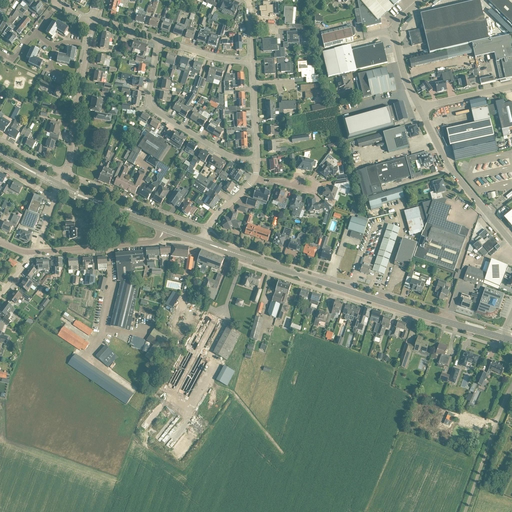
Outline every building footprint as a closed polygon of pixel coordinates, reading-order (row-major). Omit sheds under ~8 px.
[(4,0),(0,7),(0,18),(2,19),(4,16),(1,15),(2,13),(3,11),(5,12),(7,9),(5,8),(7,6),(10,0),(6,0),(5,0),(4,0)] [(19,5),(16,10),(17,10),(23,15),(28,9),(29,8),(34,2),(30,0),(23,0),(23,1),(27,5),(24,9),(19,5)] [(153,0),(153,2),(154,2),(153,3),(150,13),(154,15),(158,3),(159,0),(153,0)] [(239,5),(233,3),(234,2),(230,0),(229,0),(229,1),(227,0),(222,0),(220,5),(218,9),(223,11),(224,7),(228,9),(228,10),(234,14),(235,12),(236,12),(239,5)] [(380,18),(401,0),(357,0),(359,9),(355,10),(356,17),(360,17),(363,28),(381,24),(380,18)] [(485,0),(511,25),(511,5),(506,0),(485,0)] [(446,50),(472,44),(489,40),(480,1),(420,15),(424,29),(420,30),(420,29),(409,32),(412,46),(424,44),(423,42),(427,41),(430,54),(446,50)] [(29,8),(28,9),(35,15),(36,13),(37,14),(40,16),(43,12),(40,10),(43,7),(38,3),(36,5),(33,3),(29,8)] [(118,6),(110,4),(109,11),(112,12),(111,14),(115,15),(118,6)] [(262,26),(275,26),(275,9),(270,9),(270,7),(266,7),(266,9),(261,9),(261,16),(260,16),(260,21),(262,21),(262,26)] [(285,19),(285,24),(295,25),(296,8),(285,7),(284,17),(286,17),(286,19),(285,19)] [(176,16),(174,22),(177,23),(178,23),(182,13),(182,11),(183,9),(179,8),(177,14),(176,16)] [(12,17),(16,21),(19,17),(23,20),(20,24),(25,28),(31,21),(23,15),(17,10),(12,17)] [(139,11),(136,21),(144,24),(146,17),(145,17),(147,13),(139,11)] [(315,14),(315,22),(323,22),(323,20),(318,14),(315,14)] [(159,21),(161,16),(158,15),(156,20),(152,18),(149,25),(157,28),(160,21),(159,21)] [(6,24),(9,26),(17,33),(19,35),(25,28),(20,24),(17,28),(13,25),(16,21),(12,17),(11,16),(6,24)] [(176,27),(174,34),(181,36),(184,30),(185,30),(189,20),(184,19),(182,25),(178,23),(177,23),(176,27)] [(501,19),(496,24),(505,32),(510,27),(501,19)] [(163,23),(163,25),(162,26),(162,27),(161,29),(169,32),(173,21),(170,20),(169,24),(163,23)] [(53,38),(52,39),(53,40),(56,35),(55,34),(57,31),(61,33),(60,34),(65,37),(66,36),(64,35),(69,28),(58,22),(56,25),(53,23),(46,33),(53,38)] [(222,25),(218,36),(222,37),(226,26),(222,25)] [(9,26),(4,33),(10,37),(7,41),(12,45),(18,38),(15,36),(17,33),(9,26)] [(354,42),(352,37),(354,36),(355,34),(354,28),(352,27),(350,27),(321,34),(324,49),(354,42)] [(188,31),(187,33),(186,37),(193,40),(195,35),(196,30),(190,28),(188,32),(188,31)] [(206,44),(209,34),(211,30),(204,28),(204,30),(201,30),(197,41),(206,44)] [(304,28),(296,29),(296,32),(287,32),(287,37),(289,37),(290,39),(287,39),(287,43),(283,43),(284,48),(288,48),(288,47),(292,47),(292,43),(299,43),(299,33),(306,32),(306,28),(304,28)] [(103,33),(102,41),(109,42),(110,39),(114,39),(115,35),(103,33)] [(226,44),(233,44),(236,44),(242,44),(241,37),(236,37),(235,33),(229,33),(229,37),(232,37),(232,41),(228,42),(228,40),(222,40),(222,45),(226,44)] [(211,35),(209,40),(208,45),(216,47),(218,39),(217,39),(218,37),(211,35)] [(511,45),(510,36),(472,44),(474,54),(475,57),(495,53),(497,61),(496,61),(500,82),(510,80),(510,78),(511,77),(511,45)] [(277,45),(277,39),(263,40),(263,44),(262,44),(262,50),(263,50),(272,49),(272,51),(276,51),(276,55),(274,55),(275,58),(281,58),(280,51),(280,50),(280,45),(277,45)] [(387,63),(384,50),(385,49),(383,46),(383,43),(382,44),(379,40),(375,43),(376,45),(351,51),(350,46),(345,47),(335,50),(322,53),(328,77),(340,74),(351,72),(356,71),(382,64),(387,63)] [(109,42),(102,41),(100,49),(112,51),(112,47),(109,46),(109,42)] [(130,46),(126,45),(124,52),(127,54),(128,51),(131,52),(131,53),(134,54),(136,49),(139,51),(142,44),(134,42),(132,48),(129,47),(130,46)] [(142,44),(139,51),(143,52),(141,56),(144,57),(148,46),(142,44)] [(424,65),(474,54),(472,44),(446,50),(446,52),(409,60),(411,68),(424,65)] [(74,62),(77,50),(69,48),(69,46),(67,46),(66,52),(68,52),(67,56),(63,56),(63,54),(57,53),(57,54),(59,55),(57,63),(69,65),(70,61),(74,62)] [(32,48),(30,52),(27,59),(30,61),(29,64),(40,69),(43,62),(45,63),(46,61),(40,59),(39,60),(36,58),(37,55),(39,55),(41,50),(40,49),(39,51),(32,48)] [(165,63),(174,66),(177,56),(169,53),(165,63)] [(97,60),(96,63),(97,63),(97,64),(104,65),(105,59),(110,60),(110,57),(105,56),(105,57),(99,56),(98,60),(97,60)] [(180,65),(179,68),(180,69),(179,72),(184,74),(182,80),(186,81),(190,69),(187,68),(188,65),(187,65),(189,60),(182,58),(181,63),(180,65)] [(284,58),(281,58),(278,58),(278,64),(281,64),(281,72),(290,72),(290,74),(293,74),(292,63),(287,63),(287,64),(284,65),(284,58)] [(274,60),(264,60),(264,64),(268,64),(269,67),(265,67),(265,74),(275,74),(274,60)] [(193,69),(192,72),(191,75),(194,76),(195,72),(200,73),(200,71),(201,71),(203,65),(195,62),(193,69)] [(306,77),(307,81),(307,83),(319,82),(318,76),(316,76),(316,75),(314,75),(313,67),(311,67),(307,67),(307,62),(298,62),(299,72),(302,72),(302,77),(306,77)] [(138,73),(140,73),(144,74),(146,66),(139,65),(139,69),(135,68),(134,72),(138,72),(138,73)] [(214,80),(218,70),(211,67),(208,74),(209,74),(208,77),(211,78),(214,80)] [(359,81),(356,82),(360,99),(371,96),(391,91),(396,90),(392,75),(388,76),(386,68),(381,70),(358,75),(359,81)] [(222,78),(224,72),(218,70),(214,80),(218,81),(221,82),(222,78)] [(449,83),(453,82),(451,70),(435,74),(436,78),(441,77),(442,83),(435,84),(437,93),(447,91),(445,83),(449,82),(449,83)] [(94,82),(99,83),(101,83),(102,78),(105,79),(106,75),(103,74),(96,73),(94,82)] [(244,81),(243,74),(233,74),(233,79),(230,79),(230,74),(226,74),(224,82),(225,82),(244,81)] [(341,88),(342,93),(353,90),(351,80),(349,81),(348,77),(347,78),(346,74),(336,77),(337,80),(336,80),(338,89),(341,88)] [(470,84),(475,83),(474,76),(469,78),(469,77),(461,79),(463,88),(470,87),(470,84)] [(493,77),(480,80),(481,85),(495,82),(493,77)] [(133,81),(132,86),(142,87),(142,86),(144,87),(144,84),(143,84),(143,80),(133,78),(133,79),(131,79),(131,80),(133,81)] [(170,86),(171,83),(170,83),(171,79),(164,78),(163,81),(163,85),(162,85),(161,89),(162,89),(172,91),(173,87),(170,86)] [(55,92),(54,95),(60,98),(63,90),(58,87),(57,88),(41,81),(40,85),(55,92)] [(244,88),(244,81),(225,82),(224,82),(224,85),(224,92),(229,92),(229,82),(232,82),(232,88),(244,88)] [(432,89),(427,81),(420,86),(422,90),(426,88),(429,92),(432,89)] [(305,90),(306,99),(316,98),(315,91),(318,91),(318,85),(301,86),(301,91),(305,90)] [(140,100),(141,93),(136,93),(132,92),(130,92),(130,95),(132,96),(131,99),(129,98),(129,99),(140,100)] [(167,98),(168,94),(160,93),(159,97),(160,97),(160,101),(166,102),(166,101),(170,102),(171,98),(167,98)] [(188,108),(193,99),(191,98),(193,96),(193,95),(191,94),(187,101),(183,107),(179,113),(182,115),(181,116),(184,118),(185,118),(186,117),(190,111),(187,109),(187,108),(188,108)] [(179,113),(183,107),(187,101),(180,97),(176,105),(173,109),(179,113)] [(93,98),(91,109),(101,110),(103,100),(100,99),(93,98)] [(140,100),(129,99),(128,101),(130,101),(130,103),(134,103),(133,106),(139,107),(140,100)] [(496,107),(497,111),(499,118),(502,130),(511,127),(511,102),(504,104),(503,100),(495,102),(496,107)] [(295,106),(296,106),(296,105),(295,105),(295,101),(281,102),(282,107),(282,110),(295,109),(295,106)] [(274,102),(266,103),(267,121),(278,120),(278,116),(275,116),(274,102)] [(326,109),(325,103),(312,106),(313,112),(326,109)] [(342,119),(348,140),(404,124),(403,121),(408,120),(403,103),(394,105),(394,106),(389,107),(389,106),(342,119)] [(108,114),(117,116),(118,107),(109,105),(108,114)] [(448,125),(442,127),(444,137),(442,138),(447,147),(451,146),(455,161),(497,152),(487,106),(471,110),(474,124),(453,129),(452,127),(449,127),(448,125)] [(101,110),(91,109),(91,111),(96,112),(94,120),(111,123),(112,116),(100,114),(101,110)] [(207,120),(204,119),(206,116),(207,116),(209,113),(205,110),(203,113),(201,116),(197,123),(203,127),(207,120)] [(237,111),(231,112),(231,115),(232,115),(233,121),(246,121),(245,114),(240,114),(240,111),(237,111)] [(197,123),(201,116),(195,112),(190,119),(197,123)] [(138,121),(140,122),(139,124),(140,125),(143,127),(143,126),(144,127),(150,117),(144,113),(141,118),(140,117),(138,121)] [(19,126),(21,122),(16,119),(15,121),(11,128),(12,129),(9,135),(16,139),(18,137),(19,136),(18,136),(20,133),(16,132),(20,126),(19,126)] [(157,130),(159,126),(160,126),(161,125),(161,124),(154,119),(150,125),(148,124),(145,130),(150,133),(151,131),(154,133),(157,130)] [(57,135),(59,128),(58,127),(59,123),(51,121),(50,125),(52,126),(49,137),(58,140),(60,136),(57,135)] [(213,134),(217,128),(220,123),(217,121),(216,123),(212,121),(207,130),(213,134)] [(237,125),(234,126),(234,128),(234,131),(241,131),(241,128),(246,127),(246,121),(237,121),(237,125)] [(273,124),(273,127),(267,127),(268,136),(274,136),(274,135),(279,135),(279,132),(274,132),(274,128),(279,127),(278,124),(273,124)] [(359,148),(385,140),(388,153),(409,147),(407,138),(411,137),(411,139),(419,136),(418,133),(418,132),(417,130),(418,130),(417,130),(416,126),(408,128),(409,129),(405,130),(404,127),(383,133),(357,141),(359,148)] [(139,137),(141,132),(132,127),(130,132),(139,137)] [(217,128),(213,134),(219,138),(223,132),(217,128)] [(234,131),(227,132),(227,135),(238,134),(238,141),(247,141),(247,133),(242,134),(241,134),(241,131),(234,131)] [(160,162),(167,151),(166,150),(168,147),(164,144),(165,141),(159,137),(157,140),(148,133),(145,137),(141,135),(126,161),(133,165),(142,150),(150,156),(146,162),(156,168),(157,167),(160,162)] [(176,146),(176,145),(177,146),(177,145),(181,147),(186,139),(183,137),(184,136),(180,134),(179,135),(176,133),(170,142),(176,146)] [(53,150),(55,143),(57,143),(58,140),(49,137),(48,141),(47,141),(46,144),(47,144),(46,148),(44,147),(43,152),(51,154),(52,150),(53,150)] [(39,141),(40,140),(37,138),(34,142),(29,139),(28,141),(27,141),(26,140),(24,144),(26,145),(33,149),(36,143),(38,144),(39,141)] [(190,142),(185,151),(191,155),(193,152),(194,152),(194,151),(197,146),(190,142)] [(337,142),(327,145),(331,151),(335,146),(336,144),(337,142)] [(268,143),(269,152),(276,152),(280,151),(280,148),(276,148),(275,143),(268,143)] [(195,157),(193,161),(197,164),(198,164),(201,160),(205,163),(207,160),(208,158),(209,155),(208,154),(209,153),(208,153),(205,151),(204,152),(202,151),(197,159),(195,157)] [(422,153),(409,157),(410,162),(416,160),(415,159),(418,158),(421,168),(425,167),(426,168),(427,168),(428,168),(429,168),(429,167),(429,166),(433,165),(432,161),(433,161),(432,157),(431,158),(430,154),(423,156),(422,153)] [(327,163),(319,172),(326,178),(329,173),(332,175),(335,174),(338,170),(330,164),(334,160),(328,155),(324,160),(327,163)] [(177,160),(184,164),(186,160),(179,156),(177,160)] [(212,166),(216,168),(221,161),(214,157),(209,164),(210,164),(208,167),(210,169),(212,166)] [(306,171),(306,170),(312,171),(313,166),(315,167),(316,162),(303,159),(304,158),(300,157),(297,169),(306,171)] [(406,158),(356,172),(364,198),(383,193),(380,185),(411,177),(406,158)] [(274,170),(275,174),(279,173),(283,173),(282,169),(283,169),(282,165),(278,166),(277,160),(270,161),(271,171),(274,170)] [(189,168),(187,171),(193,175),(195,172),(193,170),(197,164),(193,161),(190,164),(191,165),(189,168)] [(221,161),(216,168),(218,169),(216,172),(219,174),(221,171),(226,164),(221,161)] [(109,170),(103,182),(109,185),(111,181),(114,183),(123,164),(119,162),(113,177),(112,176),(113,172),(109,170)] [(155,192),(163,178),(170,169),(160,162),(157,167),(162,171),(161,173),(160,172),(157,177),(157,180),(156,182),(153,183),(150,187),(146,184),(143,189),(144,189),(140,195),(148,200),(151,195),(153,196),(155,192)] [(99,180),(103,182),(109,170),(108,169),(110,164),(107,163),(105,168),(104,167),(99,180)] [(114,185),(125,190),(128,181),(123,179),(128,169),(129,167),(125,165),(124,166),(120,173),(118,176),(114,185)] [(233,169),(229,176),(232,178),(232,179),(237,182),(242,175),(239,172),(238,171),(238,172),(233,169)] [(128,181),(125,190),(135,195),(145,172),(140,170),(139,173),(134,183),(131,182),(132,181),(129,179),(128,181)] [(212,183),(200,174),(193,184),(199,188),(200,187),(205,190),(206,189),(209,191),(209,190),(210,190),(217,195),(221,190),(221,191),(222,190),(214,184),(212,183)] [(438,180),(433,181),(431,182),(433,187),(435,187),(437,194),(445,192),(444,188),(444,187),(443,187),(443,186),(443,185),(442,181),(438,182),(438,180)] [(3,190),(2,191),(5,193),(6,192),(10,194),(11,192),(13,193),(14,191),(19,194),(21,191),(23,187),(15,182),(11,189),(5,185),(3,190)] [(153,200),(161,205),(169,192),(164,188),(166,185),(162,182),(157,189),(158,189),(160,190),(153,200)] [(219,187),(225,190),(230,194),(230,193),(231,194),(232,192),(231,192),(235,186),(229,182),(226,187),(221,184),(219,187)] [(339,186),(338,185),(335,185),(334,187),(330,186),(329,188),(330,189),(328,190),(325,188),(323,195),(333,199),(335,195),(336,195),(338,189),(339,186)] [(181,203),(178,207),(179,207),(189,192),(184,188),(179,195),(176,193),(169,202),(169,203),(169,204),(171,206),(172,205),(173,206),(174,204),(176,205),(179,201),(181,203)] [(368,198),(371,210),(383,207),(382,204),(404,198),(401,188),(368,198)] [(248,198),(246,205),(255,208),(257,202),(262,203),(262,201),(267,202),(270,194),(269,194),(270,192),(261,189),(261,191),(256,189),(253,198),(254,198),(253,200),(248,198)] [(220,197),(217,195),(210,190),(207,194),(208,195),(207,196),(211,198),(206,205),(213,209),(219,200),(218,200),(220,197)] [(282,203),(285,192),(277,190),(274,200),(277,201),(277,202),(279,203),(278,207),(285,209),(286,205),(282,203)] [(29,211),(37,214),(43,199),(39,197),(39,196),(35,195),(29,211)] [(298,208),(301,198),(294,195),(290,206),(295,208),(294,212),(296,213),(295,216),(299,218),(302,219),(305,211),(302,210),(302,209),(298,208)] [(423,232),(414,257),(454,271),(465,238),(466,238),(470,230),(466,228),(461,227),(446,222),(451,208),(444,205),(445,204),(446,200),(443,198),(432,201),(422,204),(423,204),(427,222),(424,231),(423,232)] [(186,200),(185,202),(181,208),(183,209),(182,210),(182,211),(188,216),(190,213),(192,215),(197,209),(194,207),(192,209),(190,208),(191,205),(188,203),(188,202),(186,200)] [(315,200),(308,200),(309,214),(310,215),(314,215),(315,213),(315,211),(319,211),(319,210),(324,208),(324,206),(330,212),(332,207),(324,201),(321,204),(322,205),(319,206),(319,203),(316,204),(315,200)] [(409,210),(404,211),(410,232),(409,232),(410,235),(414,234),(423,232),(424,231),(427,222),(423,204),(422,204),(422,206),(409,210)] [(29,211),(27,210),(21,224),(34,229),(39,215),(37,214),(29,211)] [(235,220),(237,214),(231,212),(229,219),(227,218),(223,220),(222,224),(224,228),(228,230),(232,228),(232,226),(236,227),(238,221),(235,220)] [(5,223),(2,229),(10,233),(13,226),(16,228),(21,218),(17,216),(14,215),(9,225),(5,223)] [(348,230),(352,231),(350,237),(361,241),(363,235),(368,222),(352,217),(348,230)] [(378,221),(368,251),(378,255),(374,266),(373,270),(373,271),(384,275),(399,228),(388,225),(378,221)] [(81,239),(80,230),(75,230),(75,228),(75,223),(66,223),(66,228),(71,228),(71,231),(69,231),(70,239),(73,239),(81,239)] [(245,234),(256,237),(257,232),(259,233),(261,229),(261,228),(261,226),(258,225),(257,227),(248,224),(245,234)] [(22,236),(20,240),(24,241),(24,242),(27,243),(28,242),(28,243),(31,235),(27,233),(29,230),(26,229),(21,226),(19,226),(16,230),(19,231),(19,230),(22,231),(20,236),(22,236)] [(257,232),(256,237),(268,241),(271,232),(261,229),(259,233),(257,232)] [(277,235),(274,243),(282,246),(286,236),(290,237),(292,230),(288,229),(287,232),(285,232),(283,237),(277,235)] [(482,239),(473,246),(475,249),(477,251),(478,252),(478,251),(482,255),(485,256),(487,254),(489,257),(491,256),(500,248),(485,230),(479,235),(482,239)] [(301,247),(303,242),(303,241),(305,235),(301,233),(298,235),(295,243),(294,243),(294,242),(292,241),(291,242),(288,248),(296,251),(298,246),(301,247)] [(306,245),(304,253),(310,255),(309,256),(314,257),(315,253),(318,253),(323,237),(324,234),(321,233),(319,239),(318,239),(316,245),(307,242),(306,245)] [(324,237),(319,253),(322,254),(322,253),(324,249),(328,238),(324,237)] [(417,244),(407,240),(403,239),(394,265),(402,267),(401,269),(404,270),(405,268),(406,266),(409,267),(417,244)] [(171,257),(170,260),(170,262),(170,265),(174,266),(175,261),(174,261),(175,257),(188,259),(188,257),(189,247),(172,245),(171,257)] [(322,254),(321,258),(327,260),(327,261),(330,262),(331,259),(333,254),(330,253),(330,251),(324,249),(322,253),(322,254)] [(201,251),(197,262),(203,264),(200,272),(204,273),(207,266),(220,270),(222,264),(224,260),(224,259),(202,251),(202,250),(201,251)] [(131,322),(139,285),(133,284),(132,263),(135,263),(135,261),(144,261),(143,251),(115,254),(118,281),(121,282),(111,326),(130,330),(131,324),(134,325),(134,322),(131,322)] [(15,268),(18,263),(11,258),(8,263),(15,268)] [(107,264),(106,258),(98,258),(98,270),(107,270),(107,264)] [(52,268),(52,276),(60,275),(60,271),(59,271),(59,268),(62,268),(62,259),(55,260),(55,268),(52,268)] [(69,260),(69,265),(69,271),(77,270),(77,266),(78,266),(78,259),(69,260)] [(83,259),(83,264),(84,270),(87,270),(87,266),(93,265),(93,259),(83,259)] [(491,260),(483,284),(499,290),(504,279),(505,275),(508,267),(491,260)] [(370,269),(373,270),(374,266),(369,264),(368,268),(362,266),(360,272),(368,275),(370,269)] [(476,289),(481,290),(487,273),(479,270),(479,269),(471,266),(471,268),(468,267),(463,281),(477,285),(476,289)] [(34,275),(32,278),(33,279),(38,272),(31,267),(29,270),(34,275)] [(34,275),(29,270),(25,275),(27,276),(31,279),(32,278),(34,275)] [(86,275),(84,285),(94,286),(96,271),(90,270),(90,275),(86,275)] [(460,275),(456,273),(453,272),(452,278),(458,280),(460,275)] [(246,276),(243,286),(248,288),(249,283),(258,286),(261,278),(250,274),(249,277),(246,276)] [(429,286),(432,278),(421,275),(419,282),(411,279),(411,280),(410,285),(413,286),(411,290),(421,293),(423,288),(425,284),(429,286)] [(31,279),(27,276),(26,279),(25,279),(20,286),(28,291),(32,285),(36,288),(37,288),(39,285),(31,279)] [(98,290),(104,291),(107,279),(101,277),(98,290)] [(207,278),(204,284),(210,286),(213,280),(207,278)] [(284,283),(279,281),(268,314),(270,317),(276,319),(281,305),(281,302),(284,294),(281,293),(284,283)] [(284,283),(281,293),(284,294),(281,302),(284,303),(285,304),(291,285),(284,283)] [(438,283),(436,288),(435,292),(438,293),(437,297),(439,298),(439,299),(443,300),(445,296),(448,297),(449,292),(448,291),(449,287),(444,286),(444,285),(438,283)] [(496,310),(496,309),(499,310),(504,295),(485,288),(477,312),(485,315),(486,313),(487,313),(488,314),(489,314),(490,314),(491,314),(492,314),(492,313),(493,313),(494,312),(495,312),(495,311),(496,310)] [(257,289),(253,301),(257,303),(261,290),(257,289)] [(300,296),(296,307),(301,308),(304,297),(307,298),(309,293),(302,290),(300,295),(300,296)] [(11,303),(15,306),(16,304),(20,299),(23,301),(25,299),(27,301),(29,302),(32,299),(30,297),(24,294),(22,297),(15,291),(15,292),(13,296),(12,295),(9,299),(12,301),(10,302),(11,303)] [(166,305),(173,309),(181,296),(173,292),(166,305)] [(470,296),(462,293),(460,299),(463,300),(461,307),(469,309),(471,305),(472,302),(468,301),(470,296)] [(311,300),(310,304),(312,304),(311,307),(317,309),(317,306),(319,303),(319,301),(320,296),(313,294),(311,299),(311,300)] [(332,313),(335,314),(339,315),(341,311),(343,304),(342,303),(342,302),(340,301),(340,302),(336,301),(335,302),(333,301),(331,306),(334,307),(332,313)] [(8,312),(11,306),(13,308),(15,306),(11,303),(10,305),(6,302),(6,303),(7,303),(5,306),(4,305),(0,310),(0,311),(5,315),(1,319),(0,319),(5,322),(8,325),(11,321),(9,320),(10,317),(11,316),(11,315),(10,313),(8,312)] [(281,305),(276,319),(281,320),(284,311),(282,310),(284,306),(284,303),(281,302),(281,305)] [(343,314),(346,315),(344,319),(345,319),(345,320),(347,321),(348,320),(348,319),(349,320),(353,307),(346,305),(343,314)] [(353,307),(349,320),(353,321),(354,317),(356,318),(357,318),(360,309),(353,307)] [(365,317),(368,318),(371,310),(365,308),(362,316),(361,316),(359,324),(358,324),(356,329),(358,330),(362,331),(364,325),(363,325),(365,317)] [(160,321),(167,323),(171,312),(164,309),(160,321)] [(328,326),(332,315),(318,311),(314,325),(318,327),(319,321),(326,323),(325,325),(328,326)] [(373,311),(372,315),(370,320),(378,322),(381,313),(373,311)] [(63,317),(73,323),(76,318),(66,312),(63,317)] [(211,312),(208,319),(216,324),(220,316),(211,312)] [(251,330),(250,334),(251,334),(250,338),(257,340),(263,319),(255,316),(251,330)] [(382,322),(380,321),(379,324),(377,333),(376,336),(375,338),(380,339),(381,335),(382,335),(384,328),(386,324),(390,325),(391,319),(384,317),(382,322)] [(208,319),(204,326),(213,331),(216,324),(208,319)] [(77,320),(73,325),(90,336),(93,331),(77,320)] [(394,327),(391,336),(396,338),(400,329),(404,330),(405,329),(406,324),(398,322),(397,326),(396,328),(394,327)] [(80,351),(81,349),(85,351),(89,344),(64,327),(57,336),(80,351)] [(174,339),(156,327),(150,336),(157,341),(145,356),(153,363),(174,339)] [(331,342),(334,333),(328,331),(325,340),(331,342)] [(233,334),(231,341),(241,344),(243,336),(233,334)] [(341,346),(344,339),(338,337),(335,344),(341,346)] [(412,346),(411,351),(413,352),(418,353),(421,354),(422,351),(426,352),(427,349),(429,344),(422,342),(423,338),(418,337),(415,347),(412,346)] [(231,341),(230,349),(239,351),(241,344),(231,341)] [(145,342),(142,351),(147,352),(150,343),(145,342)] [(406,344),(398,367),(406,369),(412,352),(409,351),(410,350),(404,348),(406,344)] [(439,344),(436,354),(439,355),(437,363),(445,366),(448,357),(444,356),(446,350),(444,349),(445,345),(439,344)] [(192,347),(188,354),(197,359),(201,352),(192,347)] [(99,352),(96,356),(105,365),(109,361),(99,352)] [(464,352),(462,360),(461,365),(466,367),(468,361),(475,364),(477,360),(478,357),(478,356),(464,352)] [(68,364),(126,405),(134,395),(75,354),(68,364)] [(188,354),(185,361),(194,366),(196,363),(195,362),(197,359),(188,354)] [(224,358),(220,365),(229,370),(233,362),(224,358)] [(185,361),(181,369),(191,374),(193,370),(192,370),(194,366),(185,361)] [(480,371),(474,383),(479,385),(481,381),(483,382),(486,376),(488,378),(491,370),(501,375),(505,367),(492,361),(491,365),(490,364),(488,368),(489,368),(486,374),(480,371)] [(220,365),(217,372),(226,377),(229,370),(220,365)] [(449,382),(455,384),(458,375),(452,372),(449,382)] [(440,380),(448,382),(450,376),(442,373),(440,380)] [(210,385),(208,388),(215,393),(220,386),(211,381),(209,384),(210,385)] [(158,388),(153,394),(161,401),(166,396),(158,388)] [(207,388),(203,394),(211,400),(215,393),(208,388),(207,388)] [(476,389),(470,402),(474,404),(480,391),(476,389)] [(455,414),(449,412),(445,423),(451,425),(455,414)] [(478,424),(470,421),(463,440),(471,442),(478,424)] [(157,433),(160,435),(159,437),(158,437),(156,435),(154,438),(155,438),(158,440),(160,437),(166,441),(165,440),(165,439),(163,437),(164,436),(165,435),(168,431),(167,432),(165,430),(166,429),(163,427),(162,428),(157,433)] [(188,434),(191,436),(190,436),(196,440),(200,433),(192,428),(188,434)]
